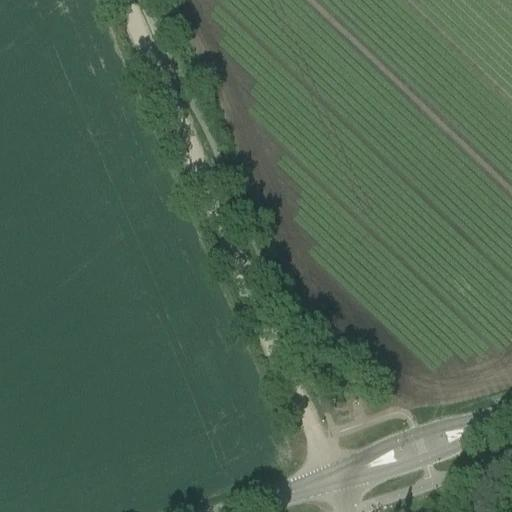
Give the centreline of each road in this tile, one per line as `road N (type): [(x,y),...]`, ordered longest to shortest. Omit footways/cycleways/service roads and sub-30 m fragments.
road 1 (unclassified): [(333,481),(125,0)]
road 2 (tertiary): [(511,414),(415,436),(333,481)]
road 3 (tertiary): [(333,481),(425,463),(511,419)]
